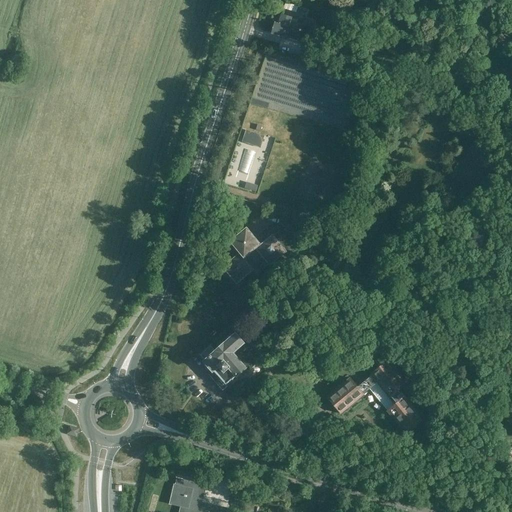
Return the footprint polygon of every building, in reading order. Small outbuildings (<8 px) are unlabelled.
[(301,25),(298,24),(299,20),(282,15),(279,24),(278,23),(275,25),(273,31),(275,34),(297,41),(298,40),(307,43),(311,28),(312,22),(303,19),(301,25)] [(246,129),(242,140),(260,146),(264,135),(246,129)] [(246,181),(245,188),(256,191),(258,184),(246,181)] [(239,253),(222,267),(236,285),(254,270),(252,267),(262,258),(269,266),(287,252),(272,234),(261,244),(247,227),(229,242),(239,253)] [(216,352),(210,346),(200,355),(205,361),(205,362),(206,363),(205,364),(205,366),(205,367),(206,369),(207,370),(208,370),(210,370),(211,370),(211,369),(225,384),(235,376),(236,378),(246,369),(248,372),(259,361),(235,335),(216,352)] [(387,411),(406,434),(423,420),(404,397),(398,391),(407,383),(388,361),(371,375),(372,376),(359,387),(350,377),(327,397),(342,414),(364,395),(363,394),(370,389),(388,410),(387,411)] [(70,427),(68,433),(76,436),(78,429),(70,427)] [(180,507),(178,511),(220,511),(222,507),(203,502),(206,485),(176,478),(175,485),(173,484),(169,504),(180,507)]
